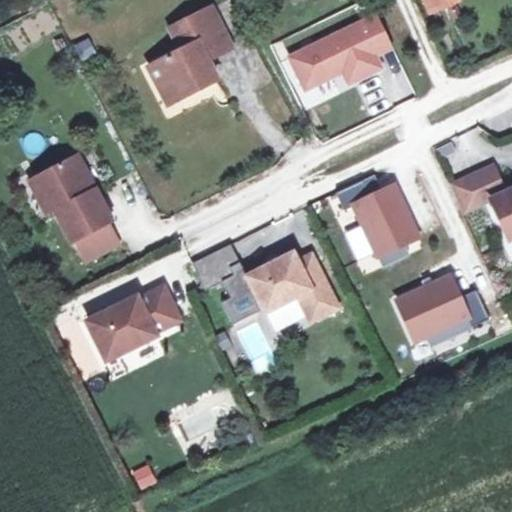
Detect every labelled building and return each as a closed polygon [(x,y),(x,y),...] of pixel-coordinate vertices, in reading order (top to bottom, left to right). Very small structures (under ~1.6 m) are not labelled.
[(424,0),(431,15),(459,2),(458,0),(424,0)] [(176,73),(185,91),(186,93),(222,74),(213,55),(210,49),(235,36),(216,1),(173,23),(184,43),(151,60),(161,81),(163,80),(176,73)] [(293,51),(308,82),(346,64),(351,77),(383,62),(377,49),(395,41),(380,9),(293,51)] [(237,42),(235,36),(210,49),(213,55),(237,42)] [(176,73),(163,80),(172,98),(185,91),(176,73)] [(80,151),(41,172),(58,204),(75,236),(80,234),(110,217),(115,215),(80,151)] [(511,230),(511,186),(509,188),(497,161),(455,180),(467,208),(495,194),(511,230)] [(378,170),(366,175),(374,192),(386,186),(378,170)] [(41,172),(32,177),(49,209),(58,204),(41,172)] [(366,175),(339,188),(348,205),(358,201),(381,251),(409,238),(422,232),(398,181),(386,186),(374,192),(366,175)] [(110,217),(80,234),(91,254),(122,238),(110,217)] [(409,238),(381,251),(386,261),(413,248),(409,238)] [(237,319),(268,303),(251,271),(248,264),(239,269),(235,262),(245,257),(235,239),(197,257),(209,285),(227,276),(235,292),(225,297),(237,319)] [(297,247),(251,271),(268,303),(270,306),(302,290),(315,315),(342,302),(315,250),(302,256),(297,247)] [(245,257),(235,262),(239,269),(248,264),(245,257)] [(429,282),(401,295),(420,336),(431,331),(472,312),(476,321),(494,313),(481,284),(464,292),(454,271),(437,279),(436,279),(439,284),(432,287),(430,282),(429,282)] [(435,273),(426,277),(429,282),(430,282),(432,287),(439,284),(436,279),(437,279),(435,273)] [(141,291),(92,316),(111,354),(160,329),(159,326),(183,314),(167,282),(142,294),(141,291)] [(476,321),(472,312),(431,331),(435,340),(476,321)] [(132,471),(137,487),(153,481),(148,465),(132,471)]
